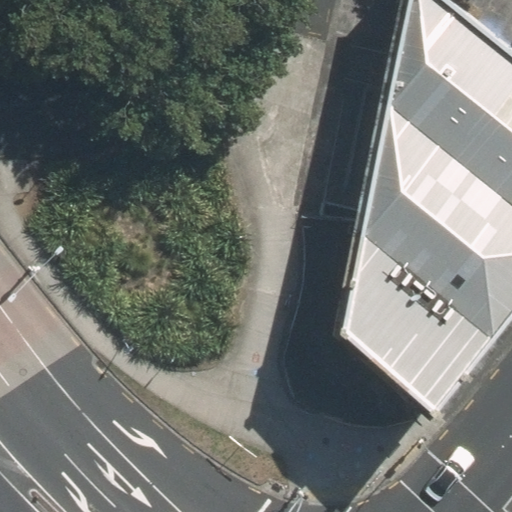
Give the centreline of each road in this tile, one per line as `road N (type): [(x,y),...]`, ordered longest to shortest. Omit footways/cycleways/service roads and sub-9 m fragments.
road 1 (residential): [(0,131),(75,139),(138,129),(196,103),(231,68),(256,0)]
road 2 (secondary): [(0,364),(167,511)]
road 3 (trunk): [(436,511),(511,419)]
